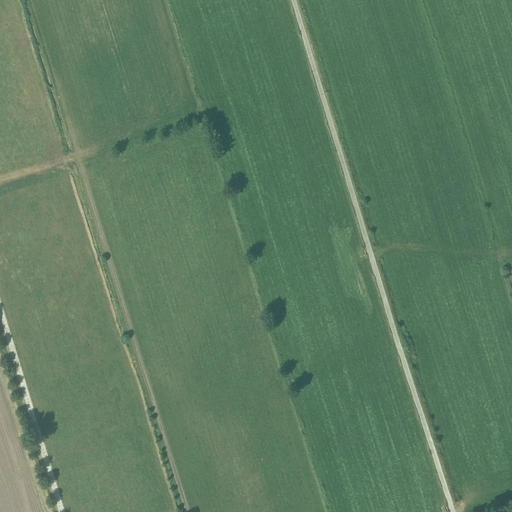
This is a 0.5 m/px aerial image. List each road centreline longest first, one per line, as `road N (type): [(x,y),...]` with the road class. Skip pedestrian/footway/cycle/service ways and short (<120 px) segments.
road 1 (track): [(292,0),(451,511)]
road 2 (track): [(59,511),(0,313)]
